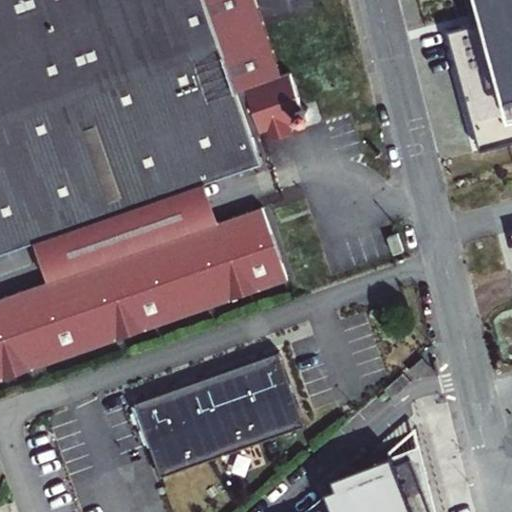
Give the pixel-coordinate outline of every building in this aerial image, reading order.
[(207,0),(0,0),(0,253),(44,238),(209,180),(265,160),(255,131),(207,0)] [(260,0),(207,0),(255,131),(270,126),(290,119),(297,117),(309,120),(316,118),(319,112),(317,104),(309,102),(297,67),(288,70),(260,0)] [(511,0),(476,0),(483,22),(450,31),(482,149),(511,140),(511,0)] [(290,119),(270,126),(273,136),(293,130),(290,119)] [(58,277),(222,219),(209,180),(44,238),(58,277)] [(0,375),(289,278),(264,204),(222,219),(58,277),(0,296),(0,375)] [(278,351),(139,402),(165,476),(306,423),(278,351)] [(411,454),(433,511),(436,511),(415,423),(386,449),(386,451),(332,473),(335,483),(411,454)] [(433,511),(411,454),(335,483),(324,487),(325,490),(334,511),(433,511)] [(334,511),(325,490),(318,497),(323,511),(334,511)]
